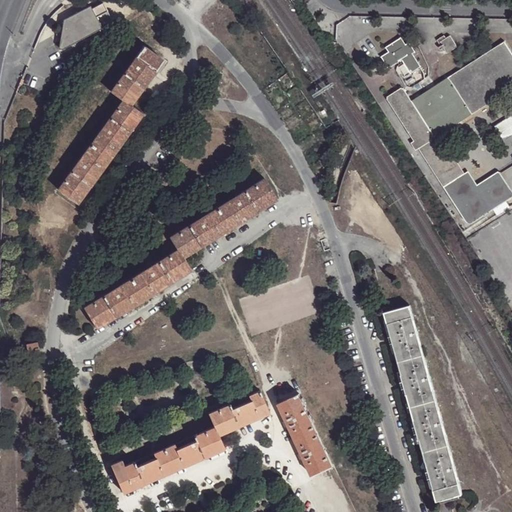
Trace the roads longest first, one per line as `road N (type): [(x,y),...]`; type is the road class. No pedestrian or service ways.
road 1 (unclassified): [(187,103),(83,236),(64,276),(56,405),(95,511)]
road 2 (unclassified): [(415,511),(340,244),(269,117)]
road 3 (unclassified): [(329,0),(511,9)]
road 4 (unclassified): [(269,117),(231,62),(176,12)]
